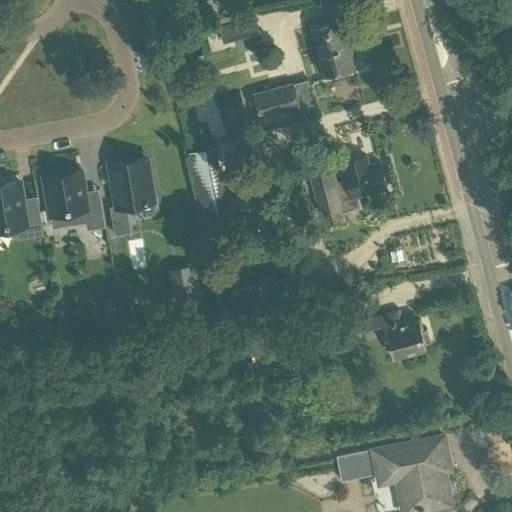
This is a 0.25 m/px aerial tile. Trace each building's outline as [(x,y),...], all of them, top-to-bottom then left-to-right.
[(215,0),(198,0),(192,1),(196,20),(219,14),(215,0)] [(341,18),(310,26),(323,74),(354,66),(341,18)] [(231,21),(219,24),(223,40),(235,37),(231,21)] [(293,80),(252,91),(260,118),(299,107),(302,115),(317,111),(311,92),(310,93),(306,78),(294,82),(293,80)] [(213,146),(189,151),(202,214),(226,209),(213,146)] [(328,155),(307,161),(321,214),(341,208),(342,211),(361,206),(358,194),(386,186),(379,161),(368,164),(366,154),(341,160),(346,178),(335,181),(328,155)] [(147,159),(114,164),(117,178),(113,178),(112,177),(111,177),(116,205),(153,198),(147,159)] [(81,170),(43,177),(51,223),(88,217),(90,228),(105,225),(100,196),(86,198),(85,190),(81,170)] [(20,180),(0,183),(0,224),(15,222),(18,238),(43,234),(38,203),(24,205),(20,180)] [(46,285),(72,279),(68,257),(41,262),(46,285)] [(199,300),(195,275),(169,281),(173,305),(199,300)] [(324,307),(297,313),(302,333),(329,327),(324,307)] [(397,310),(357,320),(361,337),(380,332),(382,337),(388,335),(394,355),(426,346),(418,317),(400,321),(397,310)] [(296,315),(274,320),(277,332),(299,326),(296,315)] [(273,318),(235,326),(239,345),(277,338),(274,320),(273,318)] [(230,323),(218,326),(222,348),(235,345),(230,323)] [(437,435),(336,454),(342,480),(378,474),(379,481),(397,478),(404,511),(450,503),(444,470),(450,468),(447,454),(441,455),(437,435)]
